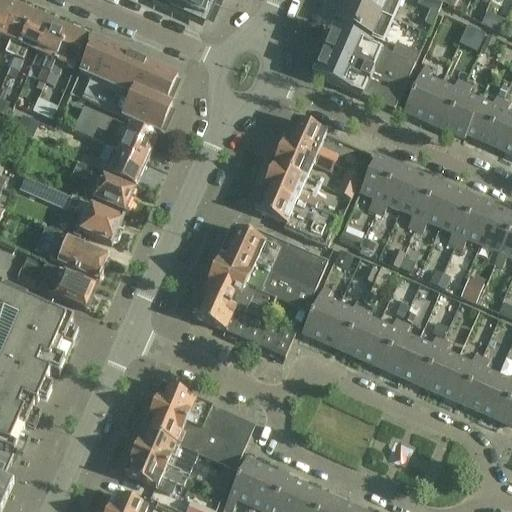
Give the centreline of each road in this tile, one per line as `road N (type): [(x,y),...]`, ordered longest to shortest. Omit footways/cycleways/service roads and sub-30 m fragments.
road 1 (residential): [(266,402),(319,381),(466,443),(487,493)]
road 2 (residential): [(266,86),(511,190)]
road 3 (tertiary): [(231,105),(124,342)]
road 4 (residential): [(266,402),(288,452),(429,511)]
road 5 (tertiary): [(124,342),(49,511)]
road 6 (residential): [(220,65),(73,0)]
road 7 (residential): [(124,342),(266,402)]
